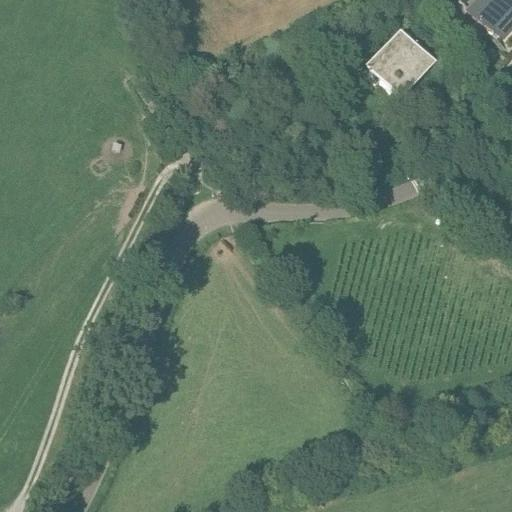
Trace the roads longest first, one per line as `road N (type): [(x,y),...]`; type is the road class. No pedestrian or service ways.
road 1 (unclassified): [(75,511),(110,438),(172,256),(191,226),(224,210),(314,211),(398,193),(458,157),(511,102)]
road 2 (track): [(14,511),(92,313),(155,186),(181,159)]
